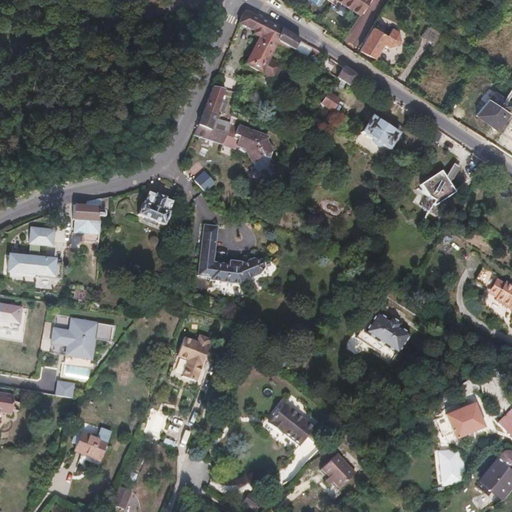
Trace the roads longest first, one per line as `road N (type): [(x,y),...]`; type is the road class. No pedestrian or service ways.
road 1 (residential): [(237,0),(165,160),(133,182),(0,217)]
road 2 (tertiary): [(253,0),(511,170)]
